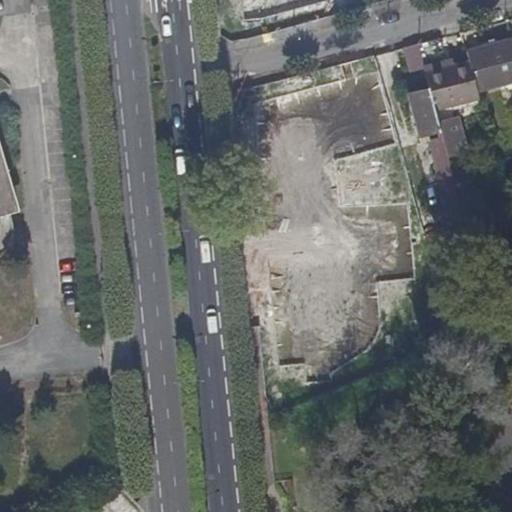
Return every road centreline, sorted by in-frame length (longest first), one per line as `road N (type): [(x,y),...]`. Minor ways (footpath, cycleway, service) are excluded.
road 1 (primary): [(118,0),(171,511)]
road 2 (primary): [(232,511),(184,93)]
road 3 (residential): [(511,5),(184,93)]
